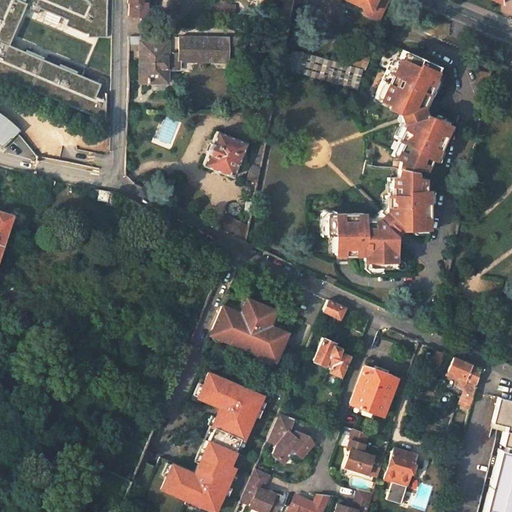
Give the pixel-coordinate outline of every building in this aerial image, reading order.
[(87,34),(87,36),(106,37),(107,18),(107,2),(101,0),(0,0),(0,73),(105,120),(105,100),(95,96),(100,83),(42,59),(43,57),(26,49),(25,51),(8,44),(24,8),(37,13),(39,8),(67,19),(64,25),(87,34)] [(375,0),(347,0),(365,8),(370,11),(375,0)] [(387,0),(375,0),(370,11),(365,8),(362,14),(378,22),(379,20),(387,0)] [(141,2),(129,2),(128,10),(128,15),(140,16),(146,16),(146,3),(141,2)] [(235,5),(208,5),(208,24),(223,24),(223,22),(229,17),(229,12),(235,12),(235,5)] [(232,21),(236,21),(237,21),(238,20),(240,18),(240,16),(239,14),(238,13),(237,12),(233,13),(231,14),(230,16),(230,18),(232,21)] [(167,42),(140,41),(139,82),(167,82),(167,68),(179,69),(179,60),(179,37),(167,37),(167,42)] [(229,37),(179,37),(179,60),(228,61),(229,37)] [(367,53),(352,48),(347,63),(359,67),(363,68),(367,53)] [(285,69),(355,89),(360,70),(290,50),(285,69)] [(404,142),(396,158),(400,160),(397,178),(392,178),(392,195),(387,195),(387,211),(381,211),(378,214),(378,220),(364,220),(364,213),(325,214),(325,236),(330,236),(334,236),(335,252),(335,255),(363,255),(364,261),(368,261),(369,267),(383,267),(395,267),(395,236),(403,229),(414,229),(427,229),(429,229),(429,191),(425,191),(425,180),(416,177),(418,168),(425,171),(430,159),(434,160),(440,146),(450,126),(447,125),(434,119),(426,116),(424,110),(423,105),(435,76),(428,73),(429,67),(399,57),(398,59),(388,83),(381,81),(374,98),(389,105),(387,108),(399,113),(397,119),(399,123),(405,126),(399,140),(404,142)] [(388,65),(381,81),(388,83),(398,59),(392,61),(391,64),(388,65)] [(489,74),(481,72),(479,81),(487,83),(489,74)] [(426,109),(438,83),(435,76),(423,105),(424,110),(426,109)] [(389,105),(374,98),(372,101),(387,108),(389,105)] [(271,112),(264,110),(261,126),(268,127),(271,112)] [(449,120),(437,115),(434,119),(447,125),(449,120)] [(0,137),(11,127),(0,116),(0,137)] [(399,140),(405,126),(399,123),(393,137),(399,140)] [(267,132),(254,129),(251,142),(254,143),(250,162),(252,165),(246,179),(256,183),(267,132)] [(245,143),(216,131),(211,143),(210,142),(206,152),(207,152),(202,164),(233,176),(245,143)] [(399,140),(391,156),(396,158),(404,142),(399,140)] [(440,146),(434,160),(439,162),(443,153),(440,146)] [(97,200),(107,202),(106,204),(114,205),(118,193),(109,191),(99,190),(95,194),(98,195),(97,200)] [(0,248),(10,215),(0,212),(0,248)] [(248,226),(226,214),(222,231),(245,242),(246,233),(248,226)] [(383,267),(369,267),(368,261),(364,261),(364,269),(368,272),(383,272),(383,267)] [(246,297),(240,312),(222,305),(209,334),(211,335),(223,340),(232,343),(252,352),(262,356),(274,361),(275,361),(287,332),(269,325),(276,310),(264,305),(261,310),(255,308),(257,302),(246,297)] [(345,307),(327,299),(322,311),(320,315),(323,317),(325,312),(334,317),(333,319),(338,321),(339,319),(344,308),(345,307)] [(264,305),(257,302),(255,308),(261,310),(264,305)] [(367,319),(356,314),(347,339),(358,344),(367,319)] [(333,342),(322,337),(312,360),(323,365),(324,364),(330,366),(328,371),(322,383),(334,388),(340,376),(348,356),(338,351),(340,347),(338,346),(332,344),(333,342)] [(251,353),(252,352),(232,343),(232,344),(233,347),(234,349),(246,354),(249,354),(249,353),(250,353),(251,353)] [(444,353),(436,349),(430,362),(439,366),(444,353)] [(479,368),(452,357),(446,370),(463,378),(461,383),(465,385),(460,398),(459,403),(469,408),(470,403),(479,368)] [(395,378),(363,365),(349,403),(381,415),(390,392),(401,396),(407,378),(397,374),(395,378)] [(221,405),(217,416),(213,426),(215,427),(209,441),(236,452),(242,439),(244,439),(263,395),(210,372),(200,397),(221,405)] [(511,511),(511,399),(497,396),(491,421),(510,426),(509,431),(504,429),(500,444),(505,445),(504,450),(498,448),(482,511),(511,511)] [(278,411),(266,441),(276,445),(272,454),(283,464),(290,455),(291,454),(298,454),(301,457),(312,442),(303,435),(298,433),(294,437),(288,433),(294,418),(278,411)] [(348,448),(343,466),(377,476),(383,458),(361,451),(367,433),(352,428),(346,447),(348,448)] [(161,489),(215,511),(234,468),(230,466),(236,452),(209,441),(200,462),(195,473),(173,464),(161,489)] [(402,450),(393,447),(383,479),(390,481),(385,499),(400,503),(406,486),(410,471),(411,472),(413,471),(414,466),(413,464),(412,464),(413,461),(400,457),(401,452),(402,450)] [(247,505),(262,511),(265,511),(268,505),(274,507),(278,497),(266,492),(261,490),(262,488),(268,474),(254,467),(240,501),(248,504),(247,505)] [(333,511),(366,511),(372,492),(357,489),(352,505),(351,507),(346,505),(337,503),(333,511)] [(312,503),(296,496),(291,508),(288,511),(321,511),(329,495),(315,493),(312,503)]
